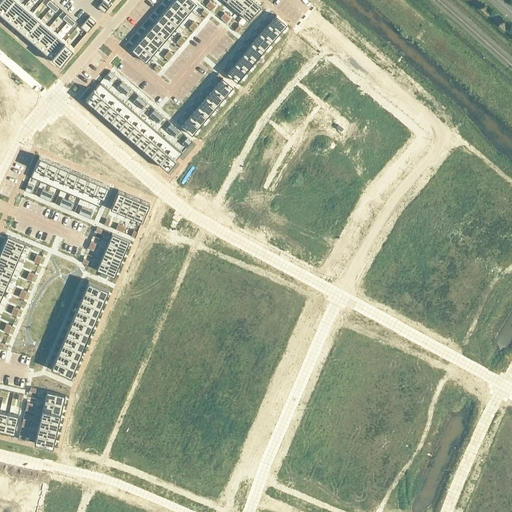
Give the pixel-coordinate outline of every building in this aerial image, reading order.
[(0,0),(0,13),(1,13),(2,14),(14,0),(0,0)] [(17,0),(14,0),(2,14),(3,15),(8,20),(9,20),(10,21),(24,5),(17,0)] [(102,0),(97,6),(104,12),(112,4),(109,1),(109,0),(102,0)] [(177,0),(173,0),(169,6),(183,18),(190,11),(177,0)] [(192,0),(177,0),(190,11),(196,3),(192,0)] [(227,0),(226,2),(233,9),(240,0),(227,0)] [(252,0),(240,0),(233,9),(240,15),(253,0),(252,0)] [(253,0),(240,15),(248,21),(261,7),(253,0)] [(24,5),(10,21),(12,22),(11,23),(17,27),(19,28),(32,13),(24,5)] [(169,6),(163,12),(177,25),(183,18),(169,6)] [(163,12),(156,20),(171,32),(177,25),(163,12)] [(32,13),(19,28),(19,29),(25,34),(27,35),(40,20),(32,13)] [(270,22),(267,25),(278,34),(287,24),(276,15),(270,22)] [(90,16),(80,26),(87,32),(96,22),(90,16)] [(40,20),(27,35),(28,37),(33,42),(33,41),(35,43),(49,27),(40,20)] [(156,20),(150,27),(165,40),(171,32),(156,20)] [(262,32),(259,35),(270,44),(278,34),(267,25),(262,32)] [(49,27),(35,43),(36,43),(35,44),(41,49),(41,48),(43,50),(57,34),(49,27)] [(150,27),(144,34),(159,47),(165,40),(150,27)] [(57,34),(43,50),(44,51),(49,56),(50,55),(51,57),(65,41),(57,34)] [(144,34),(138,41),(152,54),(159,47),(144,34)] [(253,41),(251,44),(261,53),(270,44),(259,35),(253,41)] [(65,41),(51,57),(60,64),(74,48),(65,41)] [(138,41),(131,49),(146,62),(152,54),(138,41)] [(245,51),(242,54),(253,63),(261,53),(251,44),(245,51)] [(237,60),(234,63),(245,73),(253,63),(242,54),(237,60)] [(321,56),(309,70),(317,76),(329,63),(321,56)] [(229,70),(226,73),(237,82),(245,73),(234,63),(229,70)] [(329,63),(317,76),(324,83),(336,69),(329,63)] [(336,69),(324,83),(332,89),(343,75),(336,69)] [(343,75),(332,89),(339,95),(350,82),(350,83),(351,82),(343,75)] [(220,80),(214,87),(225,96),(233,86),(223,77),(220,80)] [(93,90),(85,99),(94,106),(109,89),(100,82),(96,87),(93,90)] [(339,95),(338,96),(346,103),(358,89),(350,83),(350,82),(339,95)] [(212,90),(206,96),(217,105),(225,96),(214,87),(212,90)] [(301,88),(294,97),(300,103),(307,94),(301,88)] [(109,89),(94,106),(102,113),(117,96),(109,89)] [(358,89),(346,103),(354,109),(365,96),(358,89)] [(0,115),(9,119),(11,113),(9,112),(15,96),(5,92),(0,105),(0,115)] [(307,94),(300,103),(307,108),(314,100),(307,94)] [(117,96),(102,113),(110,120),(125,103),(117,96)] [(203,99),(198,106),(209,115),(217,105),(206,96),(203,99)] [(365,96),(354,109),(361,116),(373,102),(365,96)] [(294,97),(286,105),(287,106),(288,106),(293,111),(300,103),(294,97)] [(373,102),(361,116),(369,123),(381,109),(373,102)] [(125,103),(110,120),(118,127),(133,110),(125,103)] [(300,103),(293,111),(294,111),(300,116),(307,108),(300,103)] [(195,109),(190,115),(200,124),(209,115),(198,106),(195,109)] [(287,106),(281,114),(287,119),(294,111),(293,111),(288,106),(287,106)] [(381,109),(369,123),(377,130),(378,129),(378,128),(388,116),(388,115),(381,109)] [(133,110),(118,127),(126,134),(141,117),(133,110)] [(294,111),(287,119),(294,125),(301,117),(300,116),(294,111)] [(281,114),(274,122),(280,128),(287,119),(281,114)] [(388,116),(378,128),(378,129),(385,135),(397,121),(389,114),(388,115),(388,116)] [(187,118),(181,126),(192,135),(200,124),(190,115),(187,118)] [(141,117),(126,134),(134,141),(149,124),(141,117)] [(287,119),(280,128),(287,133),(294,125),(287,119)] [(397,121),(385,135),(393,142),(405,128),(397,121)] [(149,124),(134,141),(143,148),(157,131),(149,124)] [(405,128),(393,142),(401,149),(413,135),(405,128)] [(268,130),(262,140),(270,144),(275,134),(268,130)] [(157,131),(143,148),(151,155),(166,138),(157,131)] [(275,134),(270,144),(277,148),(283,138),(275,134)] [(166,138),(151,155),(159,162),(174,145),(166,138)] [(262,140),(257,149),(265,153),(270,144),(262,140)] [(461,143),(439,169),(465,191),(470,185),(501,212),(495,220),(507,231),(504,234),(511,241),(511,193),(472,159),(476,156),(461,143)] [(270,144),(265,153),(272,157),(277,148),(270,144)] [(174,145),(159,162),(167,169),(175,160),(178,157),(182,152),(174,145)] [(252,158),(259,162),(260,162),(265,153),(257,149),(252,158)] [(373,150),(367,158),(381,169),(387,162),(373,150)] [(265,153),(260,162),(266,166),(267,167),(272,157),(265,153)] [(39,156),(30,177),(41,181),(49,160),(39,156)] [(251,157),(246,167),(254,171),(259,162),(252,158),(251,157)] [(367,158),(361,164),(375,176),(381,169),(367,158)] [(49,160),(41,181),(50,185),(59,165),(49,160)] [(259,162),(254,171),(261,175),(266,166),(260,162),(259,162)] [(361,164),(355,171),(369,183),(375,176),(361,164)] [(59,165),(50,185),(60,190),(69,169),(59,165)] [(246,167),(241,177),(248,181),(254,171),(246,167)] [(69,169),(60,190),(70,194),(79,173),(69,169)] [(254,171),(248,181),(256,185),(261,175),(254,171)] [(355,171),(349,178),(363,190),(369,183),(355,171)] [(79,173),(70,194),(80,198),(89,177),(79,173)] [(89,177),(80,198),(90,202),(99,181),(89,177)] [(349,178),(343,185),(357,197),(363,190),(349,178)] [(99,181),(90,202),(100,207),(109,186),(99,181)] [(118,190),(110,207),(118,211),(126,193),(118,190)] [(126,193),(118,211),(126,214),(134,196),(126,193)] [(134,196),(126,214),(134,217),(141,200),(134,196)] [(224,196),(215,212),(223,217),(232,200),(224,196)] [(141,200),(134,217),(142,221),(149,203),(141,200)] [(232,200),(223,217),(230,221),(239,204),(232,200)] [(239,204),(230,221),(240,226),(248,210),(239,204)] [(406,208),(398,222),(412,230),(420,215),(406,208)] [(248,210),(240,226),(249,231),(258,215),(248,210)] [(258,215),(249,231),(259,236),(260,235),(259,235),(267,220),(258,215)] [(267,220),(259,235),(260,235),(268,240),(276,223),(268,219),(267,220)] [(398,222),(392,233),(407,241),(412,230),(398,222)] [(276,223),(268,240),(276,244),(285,228),(276,223)] [(285,228),(276,244),(285,249),(293,233),(285,228)] [(112,233),(108,242),(125,250),(129,240),(112,233)] [(293,233),(285,249),(293,253),(301,238),(302,238),(302,237),(293,233)] [(392,233),(386,243),(401,251),(407,241),(392,233)] [(7,235),(3,244),(21,252),(25,243),(7,235)] [(293,253),(292,254),(302,259),(311,243),(302,238),(301,238),(293,253)] [(108,242),(104,251),(122,258),(125,250),(108,242)] [(311,243),(302,259),(312,265),(320,248),(311,243)] [(386,243),(376,263),(395,274),(406,253),(401,251),(386,243)] [(3,244),(0,251),(0,253),(17,261),(21,252),(3,244)] [(320,248),(312,265),(321,270),(330,254),(320,248)] [(104,251),(100,260),(118,267),(122,258),(104,251)] [(0,253),(0,263),(13,269),(17,261),(0,253)] [(198,253),(189,274),(199,279),(208,257),(198,253)] [(208,257),(199,279),(209,283),(210,278),(217,261),(208,257)] [(473,258),(467,269),(481,277),(487,266),(473,258)] [(100,260),(96,269),(114,277),(118,267),(100,260)] [(217,261),(210,278),(219,282),(227,265),(217,261)] [(0,263),(0,274),(10,278),(13,269),(0,263)] [(219,282),(217,286),(227,291),(237,269),(227,265),(219,282)] [(371,266),(369,271),(375,274),(378,269),(371,266)] [(375,274),(374,276),(378,278),(382,272),(378,269),(375,274)] [(467,269),(462,279),(476,287),(481,277),(467,269)] [(240,270),(232,290),(241,293),(249,274),(240,270)] [(382,272),(378,278),(382,281),(386,274),(382,272)] [(368,273),(360,287),(386,301),(394,287),(387,283),(382,281),(378,278),(374,276),(368,273)] [(0,274),(0,284),(6,287),(10,278),(0,274)] [(249,274),(241,293),(249,297),(257,278),(249,274)] [(386,274),(382,281),(387,283),(390,276),(386,274)] [(257,278),(249,297),(257,300),(265,281),(257,278)] [(462,279),(457,288),(471,296),(476,287),(462,279)] [(88,280),(84,289),(94,294),(98,285),(88,280)] [(265,281),(257,300),(265,304),(274,285),(265,281)] [(98,285),(94,294),(104,298),(108,289),(98,285)] [(274,285),(265,304),(274,307),(282,288),(274,285)] [(394,287),(386,301),(405,312),(413,297),(410,296),(413,290),(409,287),(406,294),(394,287)] [(282,288),(274,307),(282,311),(290,292),(282,288)] [(457,288),(451,299),(465,307),(471,296),(457,288)] [(84,289),(80,298),(90,302),(94,294),(84,289)] [(290,292),(282,311),(290,315),(298,295),(290,292)] [(413,297),(405,312),(424,322),(432,307),(419,301),(423,295),(419,292),(415,299),(413,297)] [(94,294),(90,302),(101,307),(104,298),(94,294)] [(298,295),(290,315),(299,318),(307,299),(298,295)] [(180,296),(175,306),(188,311),(195,314),(195,315),(197,316),(201,305),(180,296)] [(80,298),(77,307),(87,311),(90,302),(80,298)] [(90,302),(87,311),(97,315),(101,307),(90,302)] [(175,306),(171,315),(191,324),(195,315),(195,314),(188,311),(175,306)] [(77,307),(73,315),(83,320),(87,311),(77,307)] [(432,307),(424,322),(433,327),(441,313),(432,307)] [(87,311),(83,320),(93,324),(97,315),(87,311)] [(441,313),(433,327),(442,332),(443,332),(447,324),(451,318),(450,317),(441,313)] [(451,318),(447,324),(456,329),(461,319),(457,316),(452,314),(450,317),(451,318)] [(73,315),(69,324),(79,328),(83,320),(73,315)] [(171,315),(167,325),(187,333),(191,324),(171,315)] [(83,320),(79,328),(90,333),(93,324),(83,320)] [(69,324),(65,333),(76,337),(79,328),(69,324)] [(442,332),(442,333),(451,338),(456,329),(447,324),(443,332),(442,332)] [(167,325),(163,334),(185,344),(189,333),(187,333),(167,325)] [(79,328),(76,337),(86,341),(90,333),(79,328)] [(341,328),(333,345),(343,349),(350,332),(341,328)] [(350,332),(343,349),(352,353),(359,336),(350,332)] [(65,333),(62,341),(72,346),(76,337),(65,333)] [(163,334),(159,344),(179,352),(181,353),(185,344),(163,334)] [(359,336),(352,353),(361,356),(368,339),(359,336)] [(76,337),(72,346),(82,350),(86,341),(76,337)] [(368,339),(361,356),(370,360),(377,343),(368,339)] [(62,341),(58,350),(68,354),(72,346),(62,341)] [(377,343),(370,360),(379,364),(386,347),(377,343)] [(159,344),(155,353),(175,362),(179,352),(159,344)] [(72,346),(68,354),(78,359),(82,350),(72,346)] [(386,347),(379,364),(388,368),(396,351),(386,347)] [(58,350),(54,359),(65,363),(68,354),(58,350)] [(68,354),(65,363),(75,367),(78,359),(68,354)] [(54,359),(51,368),(61,372),(65,363),(54,359)] [(416,360),(413,368),(431,376),(434,368),(416,360)] [(151,362),(147,372),(166,380),(171,370),(151,362)] [(65,363),(61,372),(71,376),(75,367),(65,363)] [(253,367),(250,376),(269,384),(272,375),(253,367)] [(413,368),(409,375),(428,383),(431,376),(413,368)] [(147,372),(143,382),(162,390),(166,380),(147,372)] [(409,375),(406,382),(425,390),(428,383),(409,375)] [(250,376),(246,384),(265,392),(269,384),(250,376)] [(143,382),(138,392),(158,400),(162,390),(143,382)] [(406,382),(403,389),(422,397),(425,390),(406,382)] [(246,384),(242,392),(262,400),(265,392),(246,384)] [(403,389),(400,397),(419,405),(422,397),(403,389)] [(46,390),(44,400),(63,404),(65,395),(46,390)] [(138,392),(134,402),(153,410),(158,400),(138,392)] [(242,392),(239,401),(258,409),(262,400),(242,392)] [(44,400),(42,409),(61,414),(63,404),(44,400)] [(239,401),(235,409),(255,417),(258,409),(239,401)] [(312,401),(308,408),(327,416),(330,409),(312,401)] [(134,402),(130,412),(149,421),(153,410),(134,402)] [(308,408),(305,416),(324,423),(327,416),(308,408)] [(42,409),(40,418),(59,422),(61,414),(42,409)] [(235,409),(232,418),(251,426),(255,417),(235,409)] [(0,410),(0,430),(4,432),(9,413),(0,410)] [(9,413),(4,432),(14,434),(19,415),(9,413)] [(305,416),(302,423),(321,431),(324,423),(305,416)] [(40,418),(38,426),(57,430),(59,422),(40,418)] [(302,423),(299,430),(318,438),(321,431),(302,423)] [(38,426),(36,434),(55,438),(57,430),(38,426)] [(299,430),(296,438),(314,445),(318,438),(299,430)] [(386,433),(382,443),(399,450),(403,440),(386,433)] [(36,434),(34,443),(53,447),(55,438),(36,434)] [(119,437),(111,456),(119,459),(127,440),(119,437)] [(127,440),(119,459),(126,462),(134,443),(127,440)] [(134,443),(126,462),(133,465),(141,447),(134,443)] [(382,443),(377,453),(395,460),(399,450),(382,443)] [(141,447),(133,465),(140,468),(139,470),(140,470),(148,450),(141,447)] [(148,450),(140,470),(148,474),(156,454),(148,451),(149,450),(148,450)] [(377,453),(373,463),(391,470),(395,460),(377,453)] [(156,454),(148,474),(156,477),(164,458),(156,454)] [(216,456),(213,464),(231,472),(234,464),(216,456)] [(164,458),(156,477),(164,481),(173,462),(164,458)] [(173,462),(164,481),(173,484),(181,465),(173,462)] [(283,462),(275,480),(283,484),(291,465),(283,462)] [(373,463),(369,473),(386,480),(391,470),(373,463)] [(213,464),(209,471),(228,479),(231,472),(213,464)] [(291,465),(283,484),(290,487),(298,468),(291,465)] [(298,468),(290,487),(297,490),(305,471),(298,468)] [(209,471),(206,478),(225,486),(228,479),(209,471)] [(305,471),(297,490),(305,493),(313,474),(305,471)] [(369,473),(365,483),(382,490),(386,480),(369,473)] [(206,478),(203,485),(222,493),(225,486),(206,478)] [(8,479),(3,500),(14,502),(19,481),(8,479)] [(19,481),(14,502),(24,505),(29,484),(19,481)] [(365,483),(360,493),(378,500),(382,490),(365,483)] [(29,484),(24,505),(35,507),(40,486),(29,484)] [(203,485),(200,493),(219,501),(222,493),(203,485)] [(96,493),(92,503),(109,511),(114,501),(96,493)] [(360,493),(356,503),(374,510),(378,500),(360,493)] [(92,503),(88,511),(108,511),(109,511),(92,503)] [(356,503),(351,511),(372,511),(374,510),(356,503)]
